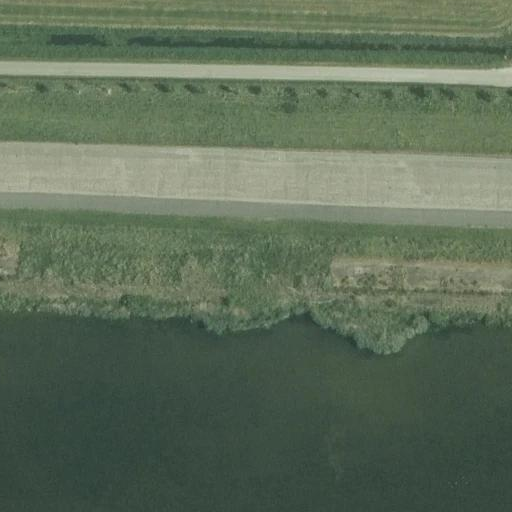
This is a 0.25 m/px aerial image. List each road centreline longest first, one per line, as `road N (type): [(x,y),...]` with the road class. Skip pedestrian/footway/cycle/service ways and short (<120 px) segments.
road 1 (unclassified): [(0,203),(511,220)]
road 2 (unclassified): [(511,82),(0,69)]
